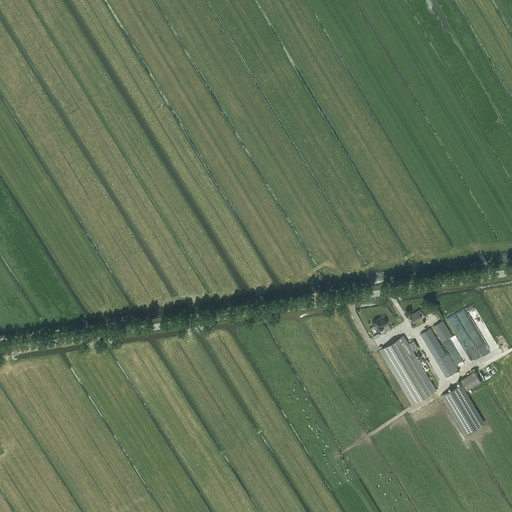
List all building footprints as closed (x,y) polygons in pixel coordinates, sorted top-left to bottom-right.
[(420,315),(423,313),(420,309),(410,315),(413,322),(422,317),(420,315)] [(384,318),(380,321),(378,318),(372,322),(377,331),(384,327),(383,326),(387,324),(384,318)] [(433,326),(442,342),(453,336),(443,320),(433,326)] [(430,328),(420,334),(446,377),(458,370),(449,354),(447,355),(442,347),(444,346),(442,342),(440,344),(430,328)] [(380,349),(413,404),(435,390),(415,355),(403,335),(380,349)] [(483,423),(460,384),(442,395),(465,434),(483,423)]
